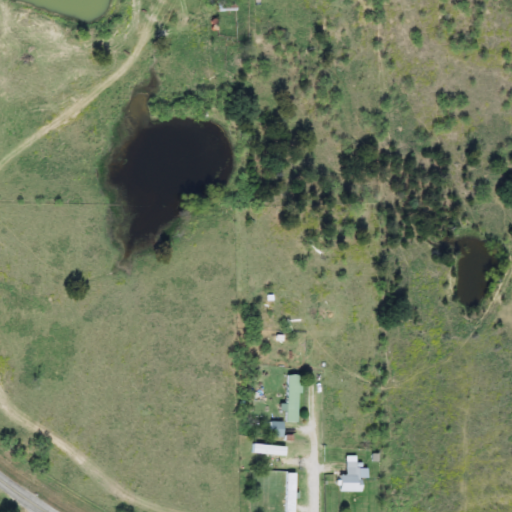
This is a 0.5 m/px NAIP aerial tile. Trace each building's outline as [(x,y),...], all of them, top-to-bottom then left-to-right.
[(285,375),(298,375),(298,422),(285,422),(285,375)] [(282,437),(268,437),(268,422),(282,422),(282,437)] [(252,453),(252,444),(285,446),(284,455),(252,453)] [(360,492),(339,492),(339,474),(345,474),(345,461),(360,461),(360,492)] [(285,511),(285,472),(294,472),(294,511),(285,511)]
